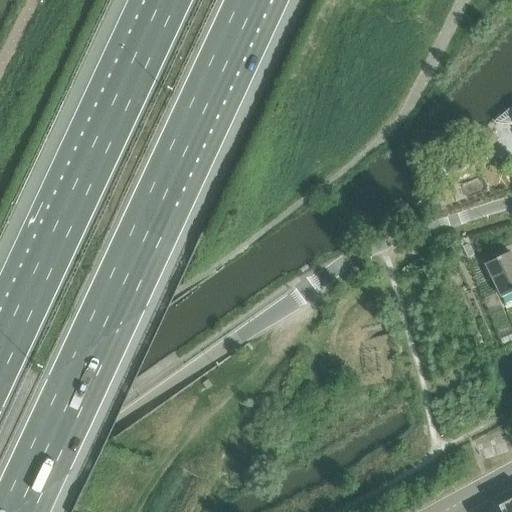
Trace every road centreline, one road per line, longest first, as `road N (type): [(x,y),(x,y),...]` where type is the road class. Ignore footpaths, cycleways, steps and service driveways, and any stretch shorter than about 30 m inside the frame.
road 1 (motorway): [(7,511),(252,0)]
road 2 (unclassified): [(511,204),(349,264),(139,409)]
road 3 (motorway): [(167,0),(0,360)]
road 4 (track): [(303,295),(302,324),(172,456),(134,511)]
road 5 (unclassified): [(0,507),(139,409)]
